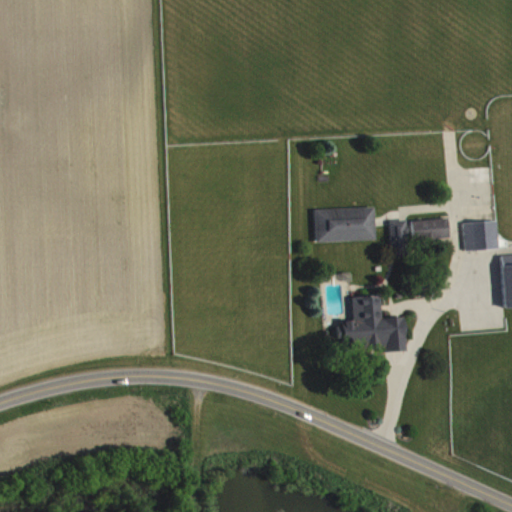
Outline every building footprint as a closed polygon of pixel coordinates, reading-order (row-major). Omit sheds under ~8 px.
[(376,247),(375,214),(315,217),(317,250),(376,247)] [(451,245),(449,224),(413,228),(415,249),(451,245)] [(391,228),(392,261),(409,260),(408,228),(391,228)] [(499,229),(465,230),(466,258),(500,256),(499,229)] [(511,314),(511,262),(502,263),(504,315),(511,314)] [(405,324),(383,326),(382,303),(353,304),(354,328),(343,328),(344,354),(406,350),(405,324)]
